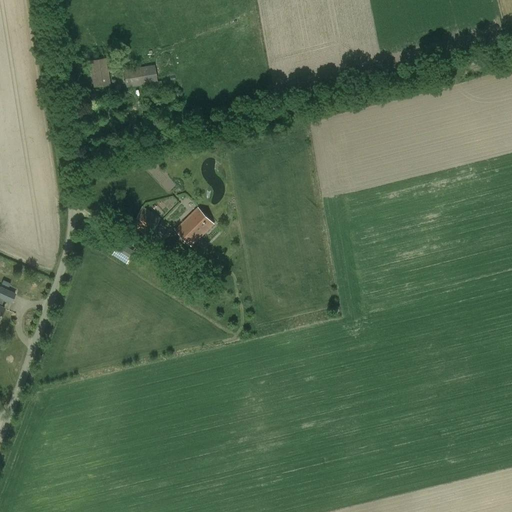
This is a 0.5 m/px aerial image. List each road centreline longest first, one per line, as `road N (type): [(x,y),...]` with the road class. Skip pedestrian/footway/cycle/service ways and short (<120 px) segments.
road 1 (unclassified): [(66,161),(511,44)]
road 2 (unclassified): [(6,420),(69,239),(66,161)]
road 3 (unclassified): [(66,161),(40,0)]
